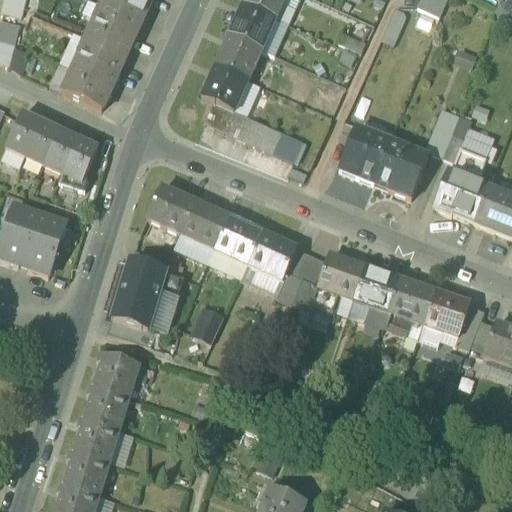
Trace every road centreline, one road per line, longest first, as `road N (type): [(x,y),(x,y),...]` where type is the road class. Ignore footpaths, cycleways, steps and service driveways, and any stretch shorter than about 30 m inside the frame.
road 1 (residential): [(511,288),(137,140)]
road 2 (unclassified): [(73,338),(137,140)]
road 3 (unclassified): [(20,511),(73,338)]
road 4 (unclassified): [(137,140),(198,0)]
road 5 (residential): [(137,140),(0,82)]
